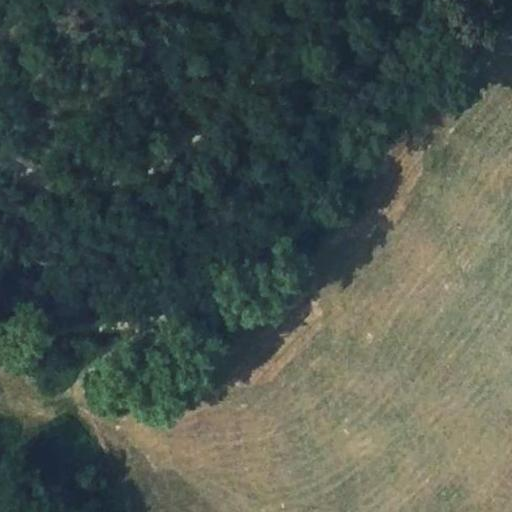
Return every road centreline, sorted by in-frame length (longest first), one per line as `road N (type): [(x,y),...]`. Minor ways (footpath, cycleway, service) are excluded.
road 1 (track): [(0,323),(125,336),(216,287),(397,55),(411,0)]
road 2 (track): [(0,156),(76,189),(176,171),(328,0)]
